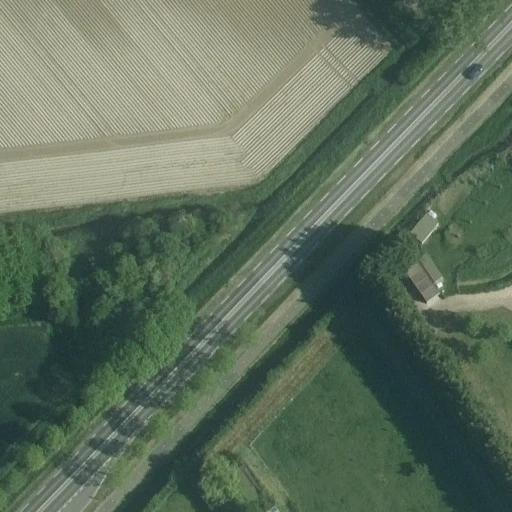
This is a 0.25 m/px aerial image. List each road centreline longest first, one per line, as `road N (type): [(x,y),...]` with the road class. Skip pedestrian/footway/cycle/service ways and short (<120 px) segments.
road 1 (secondary): [(38,511),(511,23)]
road 2 (track): [(0,286),(140,269)]
